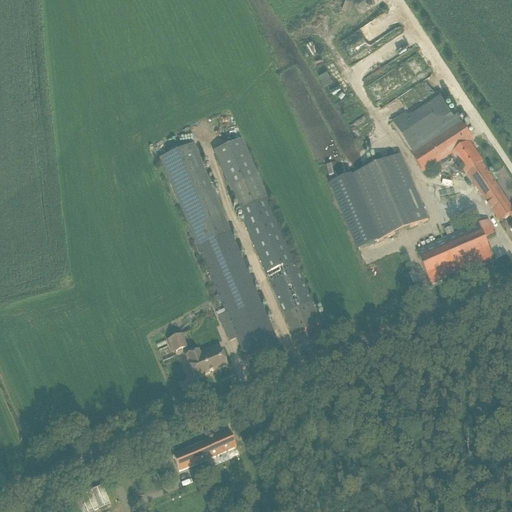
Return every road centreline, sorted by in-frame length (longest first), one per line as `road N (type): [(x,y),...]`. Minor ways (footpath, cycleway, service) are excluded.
road 1 (secondary): [(511,284),(0,500)]
road 2 (track): [(511,170),(399,0)]
